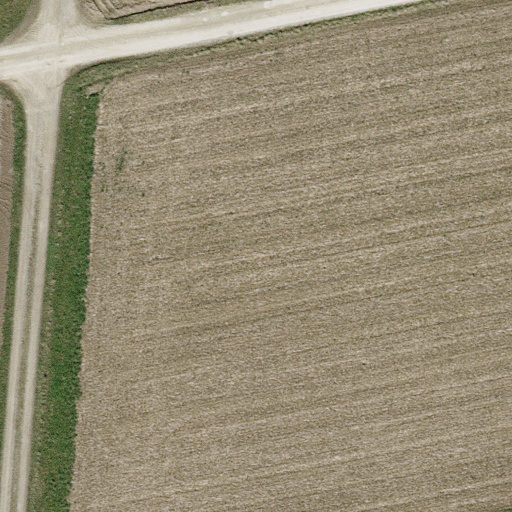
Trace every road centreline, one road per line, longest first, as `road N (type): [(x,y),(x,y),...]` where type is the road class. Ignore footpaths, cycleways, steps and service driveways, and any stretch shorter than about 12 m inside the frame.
road 1 (track): [(18,511),(39,202),(63,0)]
road 2 (track): [(284,0),(0,53)]
